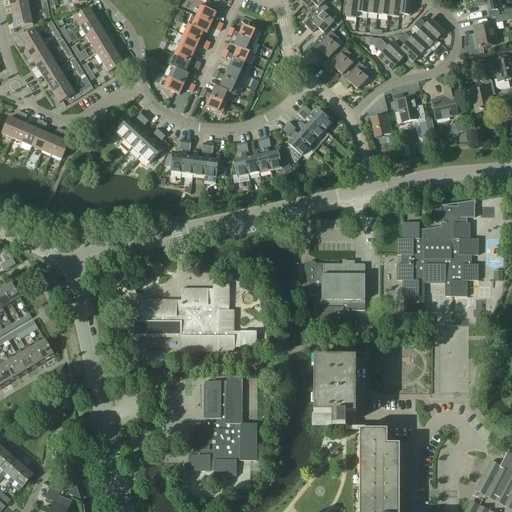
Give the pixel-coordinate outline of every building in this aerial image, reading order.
[(323,4),(323,5),(327,0),(298,0),(307,8),(312,3),(318,9),(323,4)] [(356,19),(357,13),(358,1),(357,0),(353,0),(354,0),(351,0),(347,0),(345,18),(356,19)] [(357,0),(358,1),(357,13),(367,14),(368,0),(357,0)] [(368,0),(367,14),(378,16),(379,0),(368,0)] [(388,17),(389,0),(379,0),(378,16),(388,17)] [(399,18),(399,15),(400,0),(389,0),(388,17),(399,18)] [(400,0),(399,15),(410,16),(411,0),(400,0)] [(497,3),(496,0),(474,0),(476,8),(486,6),(488,13),(501,10),(499,3),(497,3)] [(12,18),(30,14),(28,4),(10,7),(12,18)] [(317,29),(323,34),(328,30),(334,23),(328,17),(332,13),(323,5),(323,4),(318,9),(303,25),(313,34),(317,29)] [(216,14),(201,7),(196,17),(212,24),(211,27),(217,29),(219,25),(213,22),(216,14)] [(80,28),(95,18),(89,9),(74,18),(80,28)] [(32,25),(30,14),(12,18),(15,29),(32,25)] [(505,15),(495,18),(496,24),(507,22),(505,15)] [(196,17),(192,27),(191,27),(203,33),(207,35),(211,27),(212,24),(196,17)] [(85,37),(101,27),(95,18),(80,28),(85,37)] [(420,19),(417,22),(436,41),(444,33),(430,20),(426,25),(420,19)] [(428,47),(428,48),(429,49),(436,41),(417,22),(414,26),(420,32),(416,36),(428,47)] [(52,32),(56,30),(52,23),(48,25),(52,32)] [(492,24),(473,28),(478,50),(497,46),(492,24)] [(188,26),(183,36),(199,43),(198,45),(204,48),(206,44),(200,41),(203,33),(191,27),(192,27),(188,26)] [(243,26),(240,34),(239,37),(254,44),(259,33),(243,26)] [(91,46),(106,37),(101,27),(85,37),(91,46)] [(60,30),(64,37),(68,35),(64,28),(60,30)] [(25,49),(40,39),(34,30),(19,39),(25,49)] [(60,37),(56,30),(52,32),(57,39),(60,37)] [(322,54),(328,59),(329,59),(339,48),(333,43),(337,38),(328,30),(323,34),(308,50),(318,59),(322,54)] [(232,36),(238,39),(234,47),(237,49),(238,48),(250,54),(250,53),(254,44),(239,37),(240,34),(233,32),(232,36)] [(416,36),(415,35),(410,39),(404,34),(401,37),(421,55),(428,48),(428,47),(416,36)] [(68,35),(64,37),(68,44),(72,42),(68,35)] [(183,36),(179,46),(194,53),(198,45),(199,43),(183,36)] [(97,55),(112,46),(106,37),(91,46),(97,55)] [(404,46),(400,50),(406,56),(405,56),(413,63),(421,55),(401,37),(398,40),(404,46)] [(25,49),(30,58),(46,49),(40,39),(25,49)] [(398,64),(374,40),(371,44),(382,54),(378,59),(391,71),(398,64)] [(400,50),(393,43),(388,48),(382,42),(374,40),(398,64),(405,56),(406,56),(400,50)] [(64,50),(67,48),(63,41),(59,43),(64,50)] [(71,49),(75,56),(79,53),(75,46),(71,49)] [(102,64),(118,55),(112,46),(97,55),(102,64)] [(179,46),(174,56),(190,63),(189,66),(195,68),(197,64),(191,61),(194,53),(179,46)] [(351,55),(341,46),(339,48),(329,59),(328,59),(321,67),(331,75),(336,70),(342,76),(353,65),(352,65),(346,59),(351,55)] [(72,56),(67,48),(64,50),(68,58),(72,56)] [(249,66),(253,55),(250,53),(250,54),(238,48),(237,49),(233,59),(249,66)] [(36,67),(52,58),(46,49),(30,58),(36,67)] [(79,53),(75,56),(80,63),(84,61),(79,53)] [(226,58),(232,61),(228,69),(244,76),(249,66),(233,59),(234,56),(228,54),(226,58)] [(124,65),(118,55),(102,64),(108,74),(124,65)] [(174,56),(169,67),(173,69),(173,68),(185,74),(185,73),(189,66),(190,63),(174,56)] [(495,81),(496,88),(498,90),(500,90),(509,88),(507,81),(511,79),(511,60),(511,57),(494,61),(498,80),(495,81)] [(42,76),(57,67),(52,58),(36,67),(42,76)] [(75,69),(79,66),(74,59),(71,62),(75,69)] [(366,70),(357,61),(352,65),(353,65),(342,76),(337,81),(346,90),(351,85),(357,91),(368,80),(362,74),(366,70)] [(83,67),(87,74),(91,72),(86,65),(83,67)] [(83,74),(79,66),(75,69),(79,76),(83,74)] [(63,76),(57,67),(42,76),(48,86),(63,76)] [(173,68),(173,69),(168,79),(184,86),(183,88),(189,90),(191,86),(185,83),(189,75),(185,73),(185,74),(173,68)] [(224,79),(239,86),(244,76),(228,69),(225,77),(224,79)] [(91,72),(87,74),(91,81),(95,79),(91,72)] [(217,78),(223,81),(219,89),(231,95),(235,96),(239,86),(224,79),(225,77),(219,74),(217,78)] [(478,91),(470,93),(475,115),(492,111),(489,97),(495,96),(492,82),(481,75),(478,81),(483,84),(478,91)] [(53,95),(69,85),(63,76),(48,86),(53,95)] [(90,85),(86,78),(82,80),(86,87),(90,85)] [(179,96),(183,88),(184,86),(168,79),(164,89),(179,96)] [(75,95),(69,85),(53,95),(59,104),(75,95)] [(86,87),(79,91),(82,97),(93,90),(90,85),(86,87)] [(445,99),(431,101),(436,121),(457,116),(454,103),(459,102),(456,85),(443,88),(445,99)] [(219,89),(216,87),(212,96),(211,98),(226,105),(231,95),(219,89)] [(210,100),(206,108),(222,115),(226,105),(211,98),(212,96),(206,93),(204,97),(210,100)] [(413,99),(397,103),(401,124),(418,120),(419,124),(426,123),(422,107),(416,109),(413,99)] [(304,106),(300,110),(308,117),(309,115),(311,113),(304,106)] [(311,113),(309,115),(313,119),(312,120),(325,132),(333,123),(332,123),(325,117),(320,112),(321,110),(317,107),(314,110),(311,113)] [(310,122),(305,127),(304,128),(317,141),(325,132),(312,120),(313,119),(309,115),(308,117),(300,110),(297,114),(304,121),(306,118),(310,122)] [(115,134),(124,141),(136,128),(137,129),(141,126),(139,124),(146,117),(142,113),(135,121),(138,123),(134,127),(127,120),(115,134)] [(388,116),(370,119),(374,139),(392,135),(388,116)] [(139,124),(141,126),(143,128),(150,120),(146,117),(139,124)] [(12,139),(19,122),(9,118),(1,135),(12,139)] [(12,139),(22,143),(29,127),(19,122),(12,139)] [(464,122),(454,125),(457,134),(466,132),(464,122)] [(288,123),(285,127),(292,134),(294,132),(296,130),(288,123)] [(304,128),(305,127),(301,123),(298,127),(302,130),(298,135),(296,137),(309,149),(314,153),(321,144),(317,141),(304,128)] [(22,143),(32,148),(39,131),(29,127),(22,143)] [(296,164),(309,149),(296,137),(298,135),(294,132),(292,134),(285,127),(281,131),(289,137),(291,135),(295,139),(288,145),(289,146),(287,149),(294,163),(296,164)] [(136,128),(124,141),(120,146),(128,154),(132,149),(144,136),(146,137),(149,133),(146,130),(143,134),(137,129),(136,128)] [(144,136),(132,149),(141,157),(153,143),(154,145),(158,141),(156,140),(163,132),(159,129),(152,136),(149,133),(146,137),(144,136)] [(49,135),(39,131),(32,148),(42,152),(49,135)] [(156,140),(158,141),(160,143),(167,136),(163,132),(156,140)] [(430,143),(428,134),(421,135),(423,145),(430,143)] [(51,156),(59,139),(49,135),(42,152),(51,156)] [(462,135),(459,139),(459,144),(468,144),(466,135),(462,135)] [(436,137),(433,143),(439,146),(442,140),(436,137)] [(69,144),(59,139),(51,156),(62,161),(69,144)] [(258,156),(256,156),(259,174),(271,172),(267,154),(269,154),(268,149),(266,149),(263,139),(258,141),(260,150),(256,151),(258,156)] [(170,173),(182,174),(184,157),(186,157),(187,152),(184,152),(186,142),(180,141),(179,151),(182,151),(182,156),(172,155),(172,156),(168,156),(165,161),(164,167),(171,168),(170,173)] [(159,150),(154,145),(153,143),(141,157),(149,165),(161,151),(163,153),(166,149),(163,146),(159,150)] [(204,159),(197,158),(195,158),(193,176),(204,177),(207,160),(209,160),(209,155),(207,155),(208,145),(203,144),(202,154),(205,154),(204,159)] [(249,181),(248,176),(244,159),(246,158),(245,154),(243,154),(241,144),(236,145),(238,155),(241,154),(242,159),(233,161),(236,176),(232,177),(234,185),(249,181)] [(267,154),(271,172),(282,169),(284,174),(291,169),(284,157),(279,158),(278,152),(280,151),(279,146),(274,147),(276,152),(269,154),(267,154)] [(256,156),(258,156),(256,151),(252,152),(253,157),(246,158),(244,159),(248,176),(259,174),(256,156)] [(195,158),(197,158),(198,153),(194,153),(193,158),(186,157),(184,157),(182,174),(193,176),(195,158)] [(207,160),(204,177),(216,179),(216,177),(223,178),(224,170),(222,170),(223,162),(220,161),(221,156),(216,155),(215,161),(209,160),(207,160)] [(444,206),(437,207),(436,208),(435,208),(433,209),(432,210),(432,211),(431,213),(430,214),(430,216),(430,217),(431,219),(432,220),(432,221),(433,222),(435,223),(436,224),(437,224),(438,224),(440,224),(440,228),(426,230),(426,233),(419,233),(419,224),(403,224),(402,240),(397,240),(397,256),(402,256),(402,265),(397,265),(397,282),(402,282),(402,298),(404,298),(404,314),(424,314),(424,285),(445,285),(445,298),(467,298),(467,282),(478,282),(478,265),(470,265),(470,256),(478,257),(478,240),(470,240),(470,224),(467,224),(467,219),(474,219),(474,217),(473,217),(473,203),(474,203),(474,202),(456,204),(456,205),(457,205),(457,207),(444,207),(444,206)] [(10,256),(2,261),(7,269),(14,264),(10,256)] [(321,265),(321,267),(317,267),(316,265),(315,264),(314,263),(312,262),(311,262),(309,263),(307,263),(306,264),(305,265),(304,267),(304,268),(304,270),(312,304),(322,327),(349,327),(349,312),(365,312),(365,305),(365,266),(354,265),(354,262),(343,262),(343,265),(321,265)] [(241,269),(231,270),(231,277),(233,277),(238,277),(241,277),(241,269)] [(10,303),(11,303),(15,301),(17,304),(22,301),(11,284),(6,287),(5,284),(0,286),(2,289),(10,303)] [(181,301),(139,301),(139,322),(134,322),(134,339),(181,339),(181,353),(235,353),(235,348),(257,348),(257,332),(240,332),(234,332),(234,311),(229,311),(229,285),(213,285),(213,290),(181,290),(181,301)] [(0,306),(1,309),(2,308),(6,306),(8,309),(13,307),(11,303),(10,303),(2,289),(0,290),(0,306)] [(21,320),(23,324),(32,319),(29,315),(21,320)] [(14,329),(23,324),(21,320),(12,325),(14,329)] [(33,322),(24,327),(26,331),(35,325),(33,322)] [(5,335),(14,329),(12,325),(3,331),(5,335)] [(17,336),(26,331),(24,327),(15,332),(17,336)] [(8,341),(17,336),(15,332),(6,338),(8,341)] [(0,346),(8,341),(6,338),(0,341),(0,346)] [(44,360),(49,357),(50,360),(55,358),(45,340),(40,343),(38,340),(33,343),(35,346),(36,346),(44,360)] [(35,365),(40,363),(41,365),(46,363),(44,360),(36,346),(35,346),(31,349),(29,345),(24,348),(26,351),(27,351),(35,365)] [(37,368),(35,365),(27,351),(26,351),(22,354),(20,350),(15,353),(17,357),(18,356),(26,371),(31,368),(32,371),(37,368)] [(18,356),(17,357),(13,359),(11,356),(6,358),(8,362),(9,362),(17,376),(22,373),(23,376),(28,373),(26,371),(18,356)] [(355,414),(356,359),(314,358),(314,425),(331,425),(331,427),(353,427),(353,414),(355,414)] [(0,362),(0,367),(8,381),(13,378),(14,381),(19,379),(17,376),(9,362),(8,362),(4,365),(2,361),(0,362)] [(0,386),(4,384),(6,387),(10,384),(8,381),(0,367),(0,386)] [(188,472),(214,473),(214,477),(236,477),(236,462),(257,462),(257,425),(242,425),(242,377),(226,377),(226,383),(205,382),(204,424),(193,424),(193,456),(188,456),(188,472)] [(398,511),(399,445),(387,445),(387,442),(387,438),(387,430),(385,430),(359,430),(359,511),(398,511)] [(511,444),(500,468),(490,463),(477,487),(511,505),(511,444)] [(0,466),(9,455),(5,452),(8,449),(4,446),(1,448),(2,448),(0,450),(0,466)] [(0,466),(0,469),(3,471),(0,474),(4,478),(7,475),(6,475),(17,462),(13,459),(15,456),(11,453),(9,455),(0,466)] [(6,475),(7,475),(10,478),(8,481),(12,485),(14,482),(14,481),(25,469),(21,465),(23,463),(19,459),(17,462),(6,475)] [(27,466),(25,469),(14,481),(14,482),(18,485),(16,488),(20,492),(33,476),(29,472),(31,470),(27,466)] [(76,488),(67,494),(80,499),(76,488)] [(66,511),(71,502),(48,493),(45,499),(55,503),(51,511),(43,508),(41,511),(66,511)] [(3,495),(0,498),(7,505),(10,502),(3,495)]
